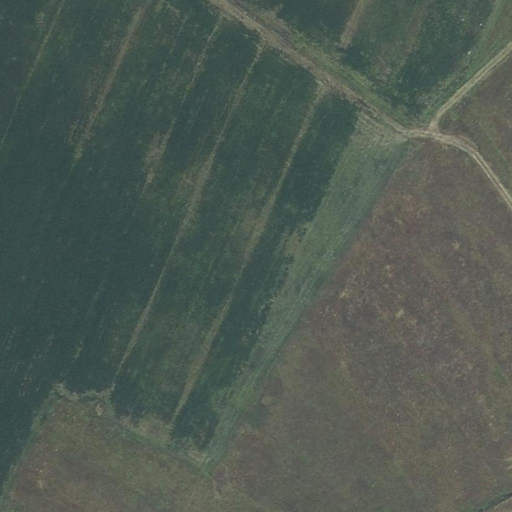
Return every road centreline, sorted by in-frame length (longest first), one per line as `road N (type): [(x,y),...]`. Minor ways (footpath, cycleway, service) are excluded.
road 1 (track): [(511,206),(464,139),(422,128),(511,45)]
road 2 (track): [(218,0),(369,108),(401,128),(422,128)]
